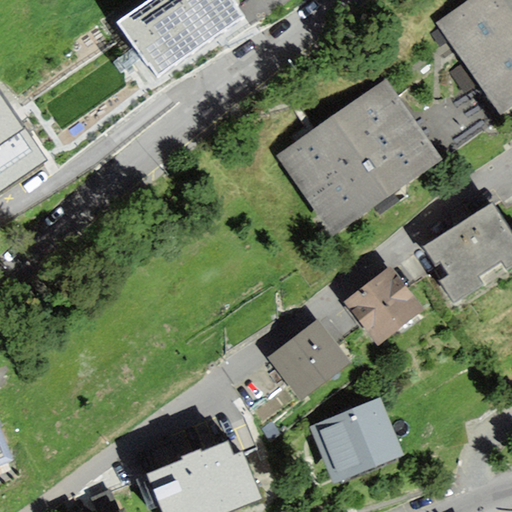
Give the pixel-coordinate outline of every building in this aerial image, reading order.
[(230,0),(154,0),(120,22),(156,75),(237,21),(243,17),(230,0)] [(511,0),(471,0),(445,18),(503,104),(511,97),(511,0)] [(384,84),(282,156),(334,229),(436,158),(397,102),(384,84)] [(0,102),(0,187),(19,175),(39,161),(0,102)] [(494,204),(428,248),(436,260),(440,257),(453,275),(443,282),(457,302),(511,266),(511,230),(501,215),(494,204)] [(348,302),(378,341),(420,309),(390,270),(369,286),(348,302)] [(274,358),(302,396),(347,362),(319,324),(296,341),(274,358)] [(346,414),(314,427),(336,481),(400,454),(378,401),(346,414)] [(0,463),(8,460),(0,440),(0,463)] [(151,475),(166,511),(221,511),(259,496),(241,456),(232,460),(225,444),(179,464),(151,475)]
